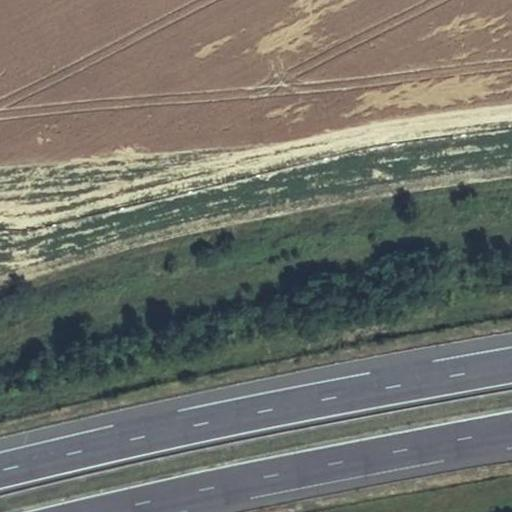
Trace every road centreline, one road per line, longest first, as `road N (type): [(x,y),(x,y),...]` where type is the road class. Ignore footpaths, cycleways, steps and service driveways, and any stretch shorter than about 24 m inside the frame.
road 1 (motorway): [(511,365),(0,470)]
road 2 (motorway): [(100,511),(511,428)]
